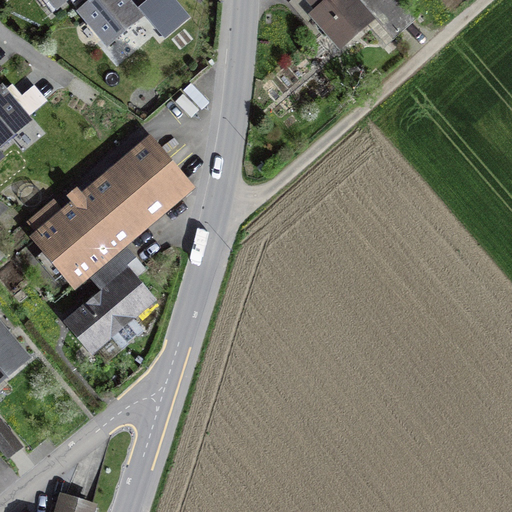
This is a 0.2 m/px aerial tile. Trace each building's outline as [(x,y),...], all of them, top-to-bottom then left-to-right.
[(47,0),(63,17),(82,0),(47,0)] [(102,55),(142,23),(123,0),(97,0),(73,20),(102,55)] [(189,18),(174,0),(151,0),(142,7),(165,36),(189,18)] [(343,53),(378,23),(358,0),(307,0),(321,15),(315,20),(343,53)] [(0,155),(1,156),(38,125),(9,89),(0,96),(0,155)] [(77,287),(197,189),(153,135),(33,233),(77,287)] [(96,352),(162,298),(135,265),(69,319),(96,352)] [(0,385),(34,359),(0,316),(0,385)] [(0,420),(0,452),(5,459),(22,446),(3,419),(0,420)] [(90,511),(92,506),(64,497),(60,511),(90,511)]
